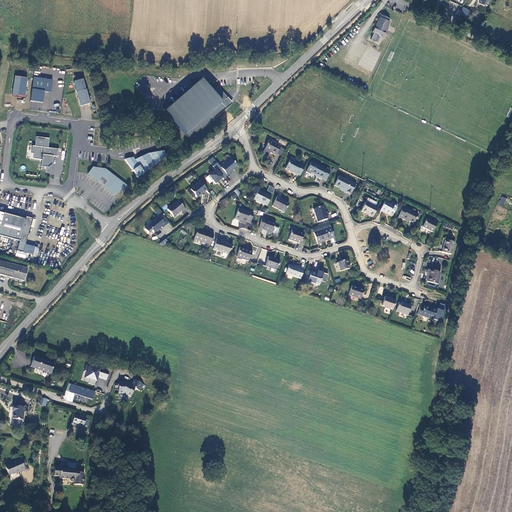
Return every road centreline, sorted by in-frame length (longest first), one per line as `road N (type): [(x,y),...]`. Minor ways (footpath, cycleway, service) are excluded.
road 1 (track): [(298,49),(175,64),(0,54)]
road 2 (residential): [(354,243),(308,257),(214,225),(213,203),(255,168)]
road 3 (residential): [(354,243),(367,273),(399,284),(413,282),(420,253),(375,226),(350,228)]
road 4 (residential): [(68,195),(5,179),(20,116),(70,123)]
road 5 (secondary): [(0,354),(112,227)]
road 6 (secondary): [(112,227),(235,127)]
road 7 (secondary): [(278,85),(367,0)]
road 8 (residential): [(255,168),(337,200),(350,228)]
